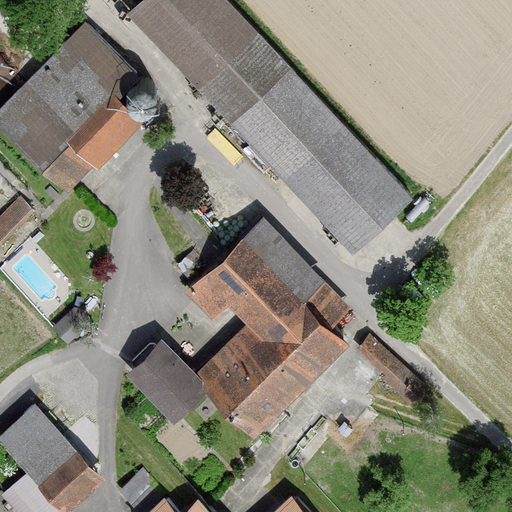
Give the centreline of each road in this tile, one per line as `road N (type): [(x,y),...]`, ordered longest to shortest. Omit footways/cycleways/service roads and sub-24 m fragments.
road 1 (unknown): [(249,483),(344,370),(369,304),(94,0)]
road 2 (residential): [(511,134),(375,315),(511,450)]
road 3 (track): [(0,397),(40,365),(109,350),(142,316),(148,285),(135,230),(137,183),(195,112)]
